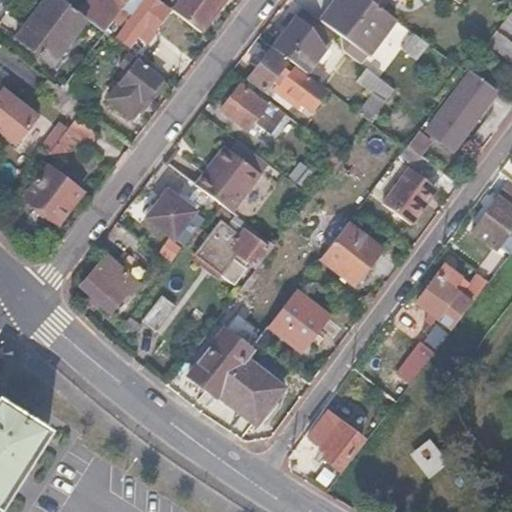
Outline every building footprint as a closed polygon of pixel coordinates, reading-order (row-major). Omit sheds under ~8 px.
[(75,14),(56,0),(42,0),(13,38),(49,64),(83,20),(75,14)] [(85,0),(75,14),(83,20),(101,34),(126,0),(85,0)] [(130,0),(140,7),(116,38),(129,48),(145,27),(155,35),(171,13),(153,0),(130,0)] [(181,0),(171,13),(196,32),(220,0),(181,0)] [(350,0),(339,0),(322,24),(329,29),(350,0)] [(395,21),(367,0),(350,0),(329,29),(335,34),(340,37),(341,46),(342,52),(354,62),(361,67),(395,21)] [(301,7),(297,12),(332,39),(335,34),(329,29),(322,24),(301,7)] [(332,39),(297,12),(270,48),(316,83),(326,70),(315,62),(332,39)] [(511,59),(511,45),(496,33),(486,46),(508,64),(511,59)] [(262,92),(270,83),(310,113),(324,93),(268,51),(247,81),(262,92)] [(120,67),(127,73),(105,102),(129,121),(160,81),(136,63),(138,61),(129,55),(120,67)] [(354,62),(345,74),(371,94),(356,114),(368,122),(391,91),(361,67),(354,62)] [(495,93),(471,75),(427,131),(435,137),(436,141),(449,152),(495,93)] [(46,81),(38,91),(73,119),(74,118),(82,107),(59,90),(46,81)] [(266,106),(238,86),(219,112),(246,132),(252,123),(268,135),(284,114),(268,103),(266,106)] [(0,134),(13,145),(36,117),(0,88),(0,134)] [(74,118),(73,119),(47,154),(56,160),(73,138),(86,148),(96,135),(74,118)] [(431,141),(418,131),(406,146),(419,157),(431,141)] [(228,152),(224,148),(205,173),(210,176),(228,152)] [(210,176),(205,173),(195,187),(201,191),(217,203),(233,215),(261,176),(228,152),(210,176)] [(340,158),(332,152),(322,165),(329,171),(340,158)] [(311,181),(291,166),(283,176),(303,192),(311,181)] [(79,193),(46,168),(22,199),(55,224),(79,193)] [(431,189),(407,171),(380,208),(407,228),(424,206),(420,203),(431,189)] [(178,174),(170,185),(193,202),(201,191),(195,187),(178,174)] [(511,182),(510,181),(472,232),(495,251),(507,235),(511,239),(511,182)] [(193,213),(165,192),(144,220),(172,241),(193,213)] [(224,227),(217,222),(191,258),(231,288),(243,272),(239,269),(244,261),(252,267),(266,247),(242,229),(245,225),(233,215),(224,227)] [(380,249),(346,223),(319,258),(353,284),(380,249)] [(117,266),(107,257),(78,287),(109,316),(121,302),(123,305),(145,280),(122,260),(117,266)] [(461,280),(445,268),(416,306),(449,331),(469,305),(452,292),(461,280)] [(486,283),(476,276),(463,294),(472,301),(486,283)] [(328,316),(295,290),(267,326),(300,352),(328,316)] [(179,311),(164,300),(145,325),(160,337),(179,311)] [(234,313),(186,376),(212,396),(215,393),(255,425),(283,387),(243,357),(254,342),(261,333),(234,313)] [(433,355),(420,346),(404,366),(417,376),(433,355)] [(0,511),(0,500),(42,434),(0,407),(0,511)] [(325,415),(308,438),(319,446),(317,449),(325,455),(321,460),(337,473),(361,442),(325,415)] [(430,445),(416,456),(430,474),(443,463),(430,445)]
